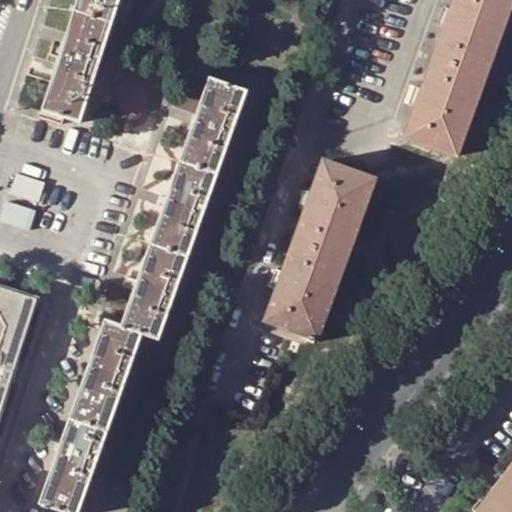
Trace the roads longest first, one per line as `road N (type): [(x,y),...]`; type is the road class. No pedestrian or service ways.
road 1 (secondary): [(511,206),(264,511)]
road 2 (secondary): [(325,511),(511,273)]
